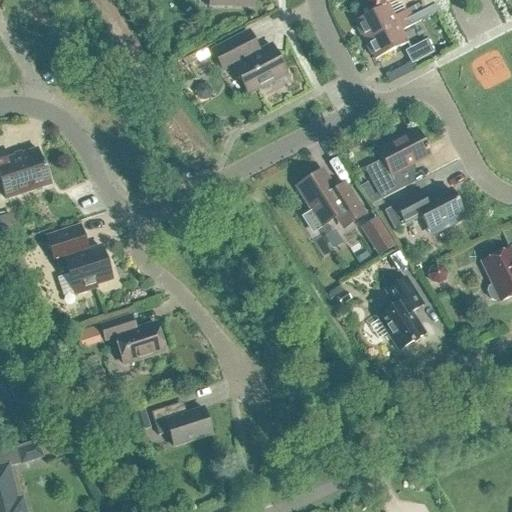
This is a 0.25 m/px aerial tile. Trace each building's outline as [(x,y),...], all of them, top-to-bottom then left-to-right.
[(208,0),(209,8),(251,9),(251,0),(208,0)] [(416,5),(408,10),(411,16),(420,12),(416,5)] [(354,23),(364,42),(410,18),(406,11),(392,18),(386,6),(385,7),(354,23)] [(414,25),(410,18),(364,42),(374,61),(406,45),(400,33),(414,25)] [(232,67),(247,96),(285,77),(269,47),(254,55),(250,47),(253,46),(247,33),(211,51),(222,72),(232,67)] [(410,65),(432,54),(426,41),(404,53),(410,65)] [(167,70),(166,70),(170,77),(172,76),(180,71),(176,64),(167,70)] [(363,171),(380,201),(404,188),(397,174),(429,158),(426,151),(427,151),(425,148),(424,148),(415,131),(376,151),(381,161),(363,171)] [(49,186),(43,167),(42,168),(36,151),(5,161),(1,150),(0,150),(0,186),(4,200),(49,186)] [(343,185),(332,192),(323,177),(299,193),(312,214),(303,219),(312,233),(339,216),(346,227),(363,217),(343,185)] [(416,189),(391,202),(394,207),(383,213),(393,231),(419,217),(427,232),(439,226),(441,231),(464,219),(449,191),(424,204),(416,189)] [(10,215),(0,218),(0,237),(16,233),(10,215)] [(376,219),(359,230),(377,258),(394,248),(376,219)] [(110,281),(100,248),(86,253),(78,228),(45,238),(54,264),(63,261),(75,296),(95,289),(94,287),(110,281)] [(511,255),(511,256),(508,250),(480,264),(491,287),(488,289),(486,293),(489,300),(494,302),(497,300),(499,304),(511,297),(511,255)] [(470,263),(448,257),(443,275),(465,281),(470,263)] [(422,306),(405,279),(384,293),(393,307),(375,319),(397,352),(424,335),(410,313),(422,306)] [(130,317),(99,327),(104,342),(114,339),(123,366),(163,353),(154,325),(134,331),(130,317)] [(174,406),(150,414),(157,437),(168,434),(172,448),(210,436),(202,410),(178,418),(174,406)] [(129,415),(136,434),(150,429),(143,410),(131,414),(129,415)] [(36,446),(17,452),(21,464),(40,458),(36,446)] [(0,511),(22,511),(20,502),(15,503),(6,468),(0,469),(0,511)]
